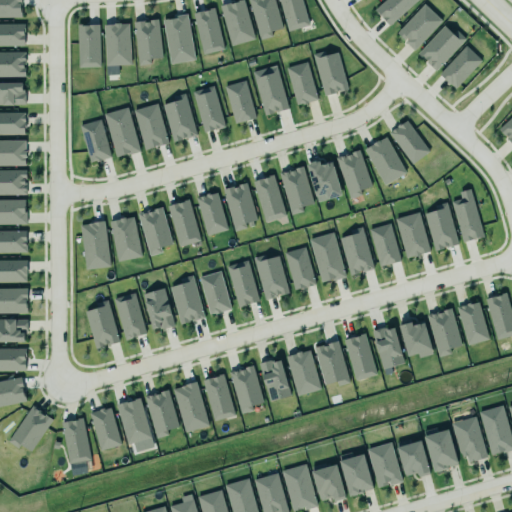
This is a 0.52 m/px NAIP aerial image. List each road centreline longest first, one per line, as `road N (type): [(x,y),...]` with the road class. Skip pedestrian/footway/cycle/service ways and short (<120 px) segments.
road 1 (residential): [(56,390),(511,257)]
road 2 (residential): [(52,0),(56,390)]
road 3 (residential): [(54,191),(113,188),(341,123),(399,78)]
road 4 (residential): [(511,215),(484,158),(370,50),(331,0)]
